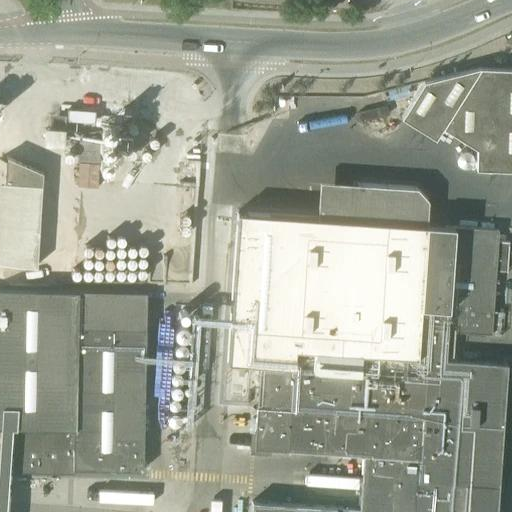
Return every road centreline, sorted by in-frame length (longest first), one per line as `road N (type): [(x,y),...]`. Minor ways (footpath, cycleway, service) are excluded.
road 1 (unclassified): [(202,511),(214,476),(241,44)]
road 2 (unknown): [(230,218),(281,168),(318,147),(432,153),(479,169),(511,193)]
road 3 (unclassified): [(442,29),(351,47),(241,44)]
road 4 (unclassified): [(241,44),(77,35)]
